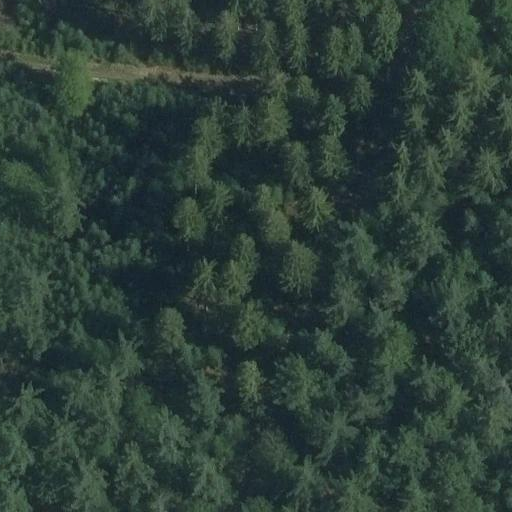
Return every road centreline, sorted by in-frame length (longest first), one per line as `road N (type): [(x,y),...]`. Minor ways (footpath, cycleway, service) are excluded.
road 1 (track): [(511,89),(326,92),(0,57)]
road 2 (track): [(243,511),(341,247)]
road 3 (track): [(341,247),(435,0)]
